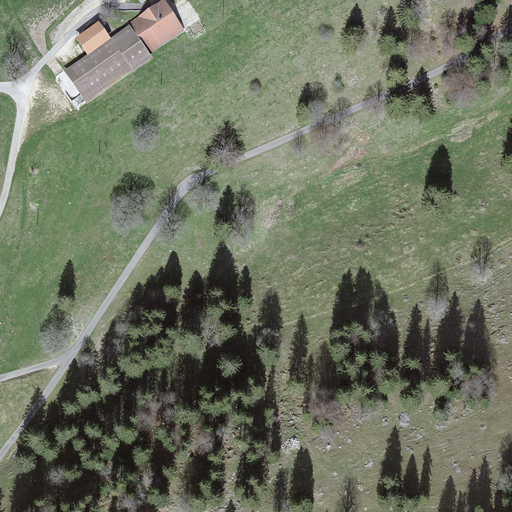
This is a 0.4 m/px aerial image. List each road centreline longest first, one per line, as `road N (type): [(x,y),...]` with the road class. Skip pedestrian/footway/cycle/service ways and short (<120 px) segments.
road 1 (unclassified): [(511,26),(437,71),(190,183),(72,354)]
road 2 (track): [(105,0),(33,72),(26,91),(0,88)]
road 3 (unclassified): [(72,354),(0,455)]
